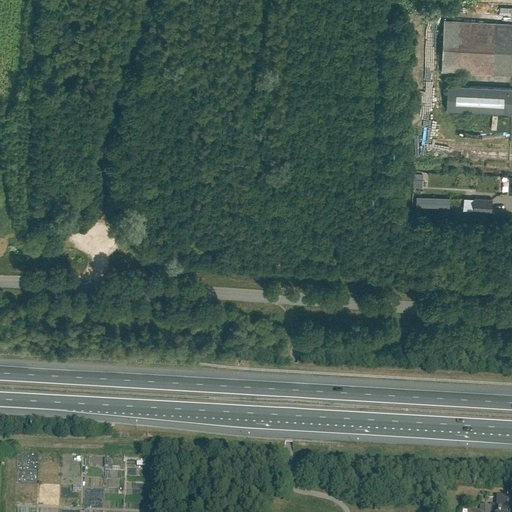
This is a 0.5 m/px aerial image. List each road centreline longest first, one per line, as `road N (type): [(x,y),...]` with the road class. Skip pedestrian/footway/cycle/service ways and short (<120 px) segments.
road 1 (unclassified): [(511,316),(0,284)]
road 2 (motorway): [(511,401),(0,371)]
road 3 (motorway): [(0,399),(511,428)]
